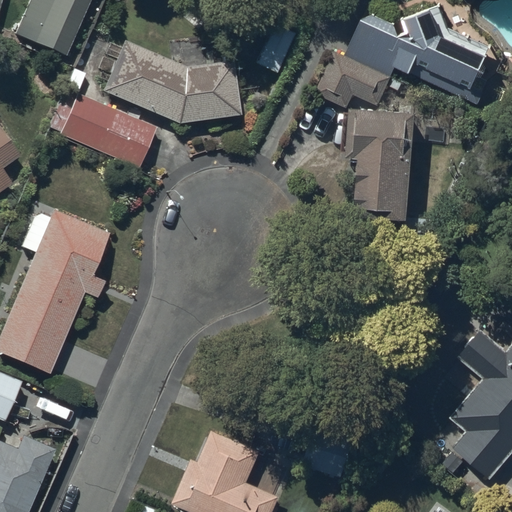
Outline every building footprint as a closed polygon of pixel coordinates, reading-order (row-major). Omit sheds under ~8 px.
[(90,0),(28,0),(10,41),(62,63),(90,0)] [(393,25),(367,12),(346,55),(336,50),(315,94),(347,110),(354,96),(376,106),(394,69),(410,77),(411,74),(476,105),(483,89),(474,85),(487,58),(485,57),(490,47),(448,27),(439,5),(393,25)] [(293,35),(272,25),(253,66),(275,75),(293,35)] [(183,68),(122,42),(100,93),(176,126),(239,118),(231,62),(183,68)] [(153,129),(76,96),(59,135),(136,168),(153,129)] [(351,110),(350,113),(343,112),(340,154),(347,154),(346,160),(361,161),(356,218),(407,222),(414,136),(433,138),(434,125),(415,124),(415,115),(351,110)] [(0,170),(17,158),(0,133),(0,192),(10,185),(0,171),(0,170)] [(109,236),(51,212),(49,218),(35,212),(20,249),(32,254),(0,331),(0,356),(49,377),(83,295),(96,300),(103,284),(91,279),(109,236)] [(511,345),(506,352),(481,330),(458,358),(484,380),(450,419),(466,433),(452,450),(490,482),(511,455),(511,345)] [(20,383),(0,374),(0,422),(2,423),(20,383)] [(353,440),(317,426),(302,465),(338,478),(353,440)] [(263,449),(212,428),(198,461),(192,458),(173,503),(193,511),(272,511),(279,497),(248,484),(263,449)] [(25,511),(53,452),(21,437),(17,444),(0,435),(0,511),(25,511)]
